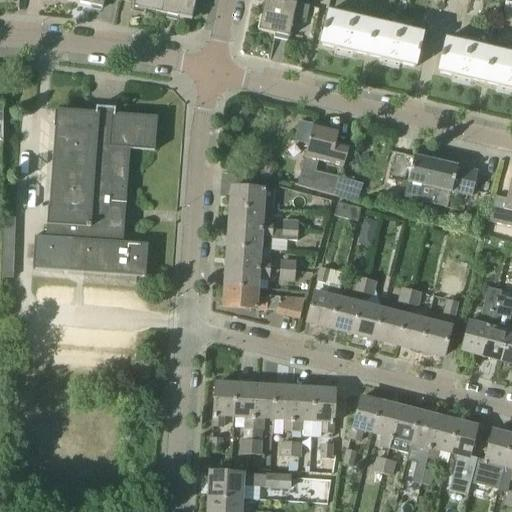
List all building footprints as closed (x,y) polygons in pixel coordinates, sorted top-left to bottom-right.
[(114,0),(120,1),(120,0),(74,0),(74,3),(103,10),(104,0),(114,0)] [(162,15),(164,0),(120,0),(120,1),(133,4),(133,8),(162,15)] [(164,0),(162,15),(191,21),(195,0),(164,0)] [(309,7),(296,4),(275,0),(264,0),(258,31),(275,35),(274,39),(287,42),(292,21),(306,24),(309,7)] [(423,9),(425,0),(412,0),(411,6),(423,9)] [(471,0),(467,16),(479,19),(483,0),(471,0)] [(511,4),(505,3),(501,22),(511,24),(511,4)] [(352,53),(359,20),(327,13),(320,46),(352,53)] [(384,61),(392,28),(359,20),(352,53),(384,61)] [(416,68),(424,35),(392,28),(384,61),(416,68)] [(469,81),(477,48),(445,40),(437,73),(469,81)] [(501,88),(509,55),(477,48),(469,81),(501,88)] [(511,55),(509,55),(501,88),(511,90),(511,55)] [(145,279),(145,277),(148,245),(123,243),(130,150),(155,152),(157,118),(55,110),(46,238),(35,237),(32,270),(145,279)] [(297,187),(334,197),(339,180),(316,173),(319,162),(331,165),(343,168),(350,147),(336,144),(339,131),(313,124),(297,187)] [(457,168),(431,161),(413,157),(407,183),(404,199),(415,201),(463,212),(466,196),(472,197),(478,173),(457,168)] [(511,228),(511,180),(511,181),(507,200),(494,197),(488,223),(511,228)] [(273,210),(274,202),(274,191),(232,189),(230,208),(262,210),(273,210)] [(361,210),(337,204),(334,217),(357,223),(361,210)] [(261,221),(262,210),(230,208),(229,228),(272,231),(272,222),(261,221)] [(13,279),(15,219),(3,219),(1,278),(13,279)] [(374,236),(377,223),(364,220),(360,233),(374,236)] [(284,232),(298,233),(298,224),(284,223),(284,232)] [(284,232),(272,231),(229,228),(228,248),(259,250),(286,252),(287,242),(297,243),(298,233),(284,232)] [(483,238),(481,248),(505,254),(508,244),(483,238)] [(258,261),(259,250),(228,248),(226,268),(269,271),(270,261),(258,261)] [(280,262),(280,272),(294,273),(295,263),(280,262)] [(268,280),(269,271),(226,268),(225,288),(256,290),(257,280),(268,280)] [(343,275),(330,272),(321,269),(314,294),(307,324),(330,329),(338,300),(337,300),(343,275)] [(294,273),(280,272),(279,282),(294,283),(294,273)] [(363,295),(366,282),(357,279),(353,292),(363,295)] [(366,282),(363,295),(373,298),(376,285),(366,282)] [(256,299),(256,290),(225,288),(224,308),(277,312),(277,313),(300,319),(304,301),(296,299),(266,297),(266,299),(256,299)] [(481,357),(497,292),(488,289),(479,326),(468,323),(461,352),(481,357)] [(397,303),(405,304),(408,305),(411,292),(401,290),(397,303)] [(411,292),(408,305),(418,308),(421,295),(411,292)] [(507,333),(511,312),(511,295),(506,294),(497,292),(481,357),(500,362),(507,333)] [(353,335),(360,306),(338,300),(330,329),(353,335)] [(448,301),(445,315),(454,317),(457,304),(448,301)] [(375,341),(382,311),(360,306),(353,335),(375,341)] [(397,346),(405,317),(402,316),(382,311),(375,341),(397,346)] [(427,323),(405,317),(397,346),(420,352),(427,323)] [(420,352),(443,358),(451,329),(427,323),(420,352)] [(511,365),(511,334),(507,333),(500,362),(511,365)] [(234,417),(236,386),(215,385),(213,427),(223,428),(223,417),(234,417)] [(243,429),(252,430),(253,430),(255,387),(236,386),(234,417),(244,418),(243,429)] [(273,420),(275,388),(255,387),(253,430),(262,430),(263,419),(273,420)] [(290,432),(292,432),(295,389),(275,388),(273,420),(284,420),(283,432),(290,432)] [(292,432),(299,433),(302,433),(302,437),(311,438),(312,422),(314,391),(295,389),(292,432)] [(314,391),(312,422),(323,423),(322,434),(332,435),(335,392),(314,391)] [(373,434),(381,404),(361,399),(350,440),(360,442),(363,432),(373,434)] [(400,408),(381,404),(373,434),(383,437),(380,448),(389,450),(400,408)] [(389,450),(398,452),(401,441),(411,444),(419,413),(400,408),(389,450)] [(427,460),(438,418),(419,413),(411,444),(421,446),(418,457),(427,460)] [(427,460),(437,462),(439,451),(449,454),(457,423),(438,418),(427,460)] [(468,492),(471,484),(477,459),(469,457),(477,428),(457,423),(449,454),(459,456),(450,492),(467,497),(468,492)] [(243,429),(243,442),(251,442),(252,430),(243,429)] [(504,468),(511,439),(511,437),(492,432),(485,461),(477,459),(471,484),(488,488),(494,465),(504,468)] [(211,453),(220,454),(220,440),(212,439),(211,453)] [(243,442),(242,455),(251,455),(251,442),(243,442)] [(260,443),(251,442),(251,455),(260,456),(260,443)] [(291,458),(291,444),(281,443),(281,444),(279,457),(291,458)] [(301,458),(301,445),(291,444),(291,458),(301,458)] [(332,446),(322,446),(321,460),(331,460),(332,446)] [(344,466),(352,468),(356,454),(348,452),(344,466)] [(372,473),(382,475),(385,462),(376,460),(372,473)] [(395,465),(385,462),(382,475),(392,478),(395,465)] [(430,488),(433,475),(424,472),(420,486),(430,488)] [(209,498),(241,500),(242,487),(289,490),(290,478),(210,474),(209,498)] [(240,511),(241,500),(209,498),(207,511),(240,511)]
